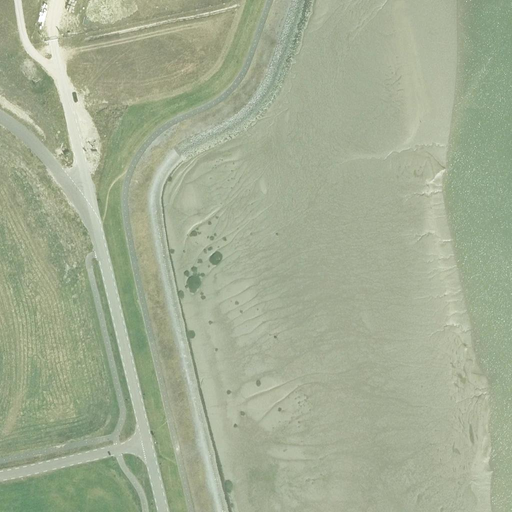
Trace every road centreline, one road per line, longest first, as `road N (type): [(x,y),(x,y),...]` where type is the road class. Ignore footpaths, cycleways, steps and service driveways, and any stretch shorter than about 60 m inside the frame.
road 1 (unclassified): [(93,222),(147,442)]
road 2 (residential): [(57,0),(56,70),(93,222)]
road 3 (tertiary): [(147,442),(0,476)]
road 4 (unclassified): [(93,222),(50,163),(0,118)]
